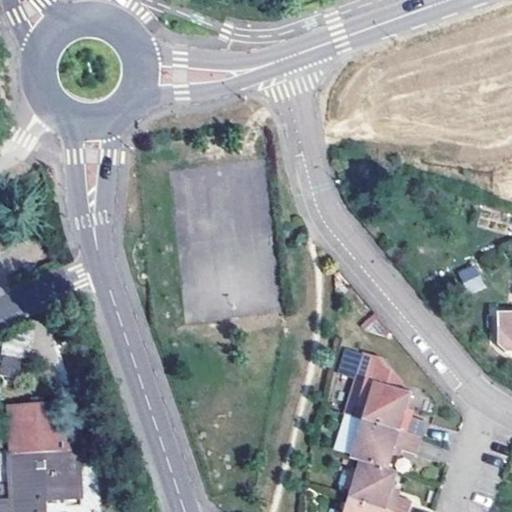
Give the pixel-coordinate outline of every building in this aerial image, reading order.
[(477,265),(459,270),(466,294),(484,289),(477,265)] [(507,353),(511,352),(511,314),(499,315),(499,346),(507,353)] [(377,317),(360,325),(365,335),(382,328),(377,317)] [(3,342),(0,357),(0,372),(16,376),(22,345),(3,342)] [(374,380),(401,389),(403,382),(382,357),(365,351),(345,413),(361,419),(374,380)] [(374,380),(361,419),(421,438),(427,422),(405,415),(412,393),(401,389),(374,380)] [(42,511),(42,500),(78,499),(76,440),(65,432),(57,432),(56,403),(12,404),(15,501),(4,501),(4,511),(42,511)] [(416,454),(421,438),(361,419),(349,456),(358,460),(387,469),(395,447),(416,454)] [(389,493),(397,472),(387,469),(358,460),(346,499),(387,511),(407,511),(411,501),(389,493)] [(387,511),(346,499),(341,511),(387,511)]
